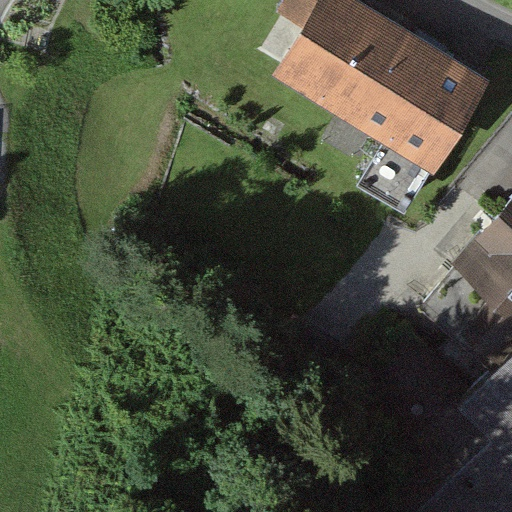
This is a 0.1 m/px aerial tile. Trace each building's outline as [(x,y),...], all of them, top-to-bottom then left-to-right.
[(482,75),(360,0),(324,0),(286,63),(433,154),(482,75)] [(511,205),(465,255),(511,298),(511,205)] [(448,373),(406,332),(352,387),(394,429),(448,373)] [(511,360),(470,398),(511,443),(511,360)] [(511,511),(511,466),(463,405),(366,481),(389,511),(511,511)]
